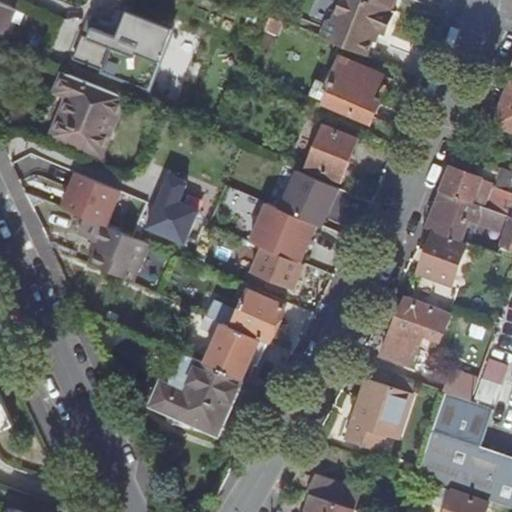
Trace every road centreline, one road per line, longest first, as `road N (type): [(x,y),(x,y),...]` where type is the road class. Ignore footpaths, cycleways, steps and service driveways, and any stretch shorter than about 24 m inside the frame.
road 1 (tertiary): [(484,0),(389,239),(239,511)]
road 2 (secondary): [(0,233),(127,511)]
